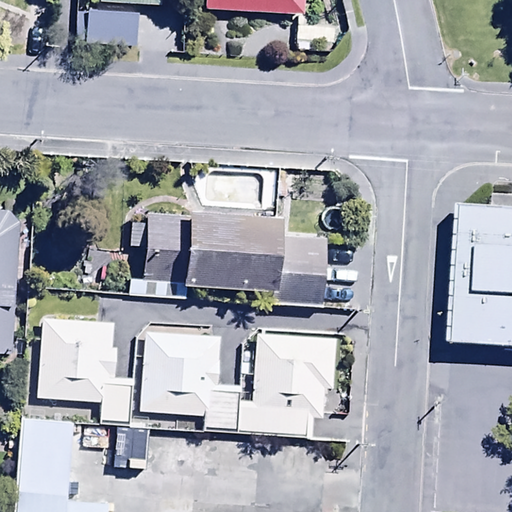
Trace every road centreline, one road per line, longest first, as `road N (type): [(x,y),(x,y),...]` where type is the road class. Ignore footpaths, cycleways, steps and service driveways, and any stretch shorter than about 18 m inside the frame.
road 1 (residential): [(416,128),(0,102)]
road 2 (residential): [(390,511),(416,128)]
road 3 (unknown): [(352,474),(65,455)]
road 4 (residential): [(416,128),(387,0)]
